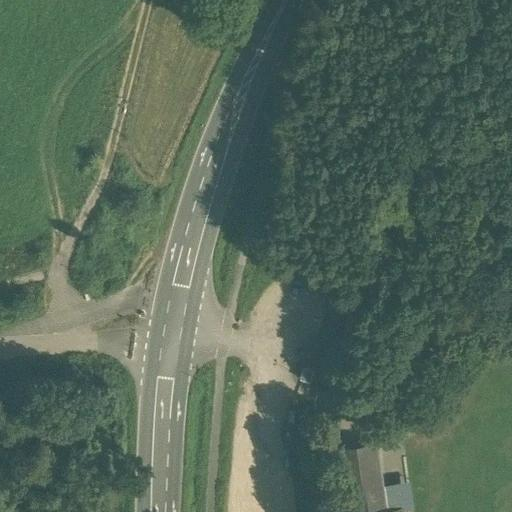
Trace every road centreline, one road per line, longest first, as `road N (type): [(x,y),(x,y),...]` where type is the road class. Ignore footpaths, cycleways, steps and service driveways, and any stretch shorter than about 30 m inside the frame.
road 1 (primary): [(172,334),(229,128),(287,0)]
road 2 (track): [(147,0),(105,172),(57,266),(57,282)]
road 3 (primary): [(162,511),(172,334)]
road 4 (unclassified): [(172,334),(0,345)]
